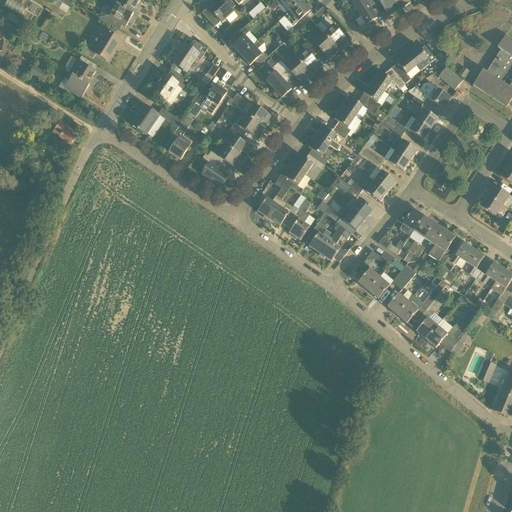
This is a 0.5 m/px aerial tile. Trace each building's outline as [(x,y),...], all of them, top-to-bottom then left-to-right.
[(54,0),(51,5),(59,9),(62,4),(69,8),(72,3),(66,0),(54,0)] [(114,0),(113,2),(137,17),(142,9),(136,6),(140,1),(138,0),(114,0)] [(220,0),(221,0),(220,0),(213,0),(211,2),(212,4),(202,14),(214,28),(220,22),(222,24),(234,13),(231,10),(235,6),(229,0),(220,0)] [(275,0),(275,1),(279,6),(281,4),(289,12),(284,17),(284,18),(302,2),(300,0),(275,0)] [(366,26),(377,19),(370,8),(375,5),(371,0),(363,0),(354,6),(361,17),(366,26)] [(371,0),(375,5),(379,2),(388,17),(399,10),(393,0),(371,0)] [(393,0),(399,10),(410,3),(407,0),(393,0)] [(132,25),(137,17),(113,2),(110,8),(113,10),(109,17),(101,13),(98,18),(119,30),(121,26),(125,28),(128,23),(132,25)] [(300,29),(309,20),(314,16),(310,12),(310,11),(302,2),(284,18),(292,27),(286,33),(290,37),(300,29)] [(314,16),(309,20),(316,27),(321,23),(324,20),(322,18),(318,13),(317,12),(314,16)] [(333,26),(328,31),(323,35),(339,52),(348,43),(333,26)] [(450,44),(457,34),(446,26),(439,37),(450,44)] [(247,34),(243,30),(232,40),(236,44),(233,47),(241,57),(260,40),(260,39),(253,45),(245,36),(247,34)] [(45,45),(49,38),(39,31),(35,36),(38,38),(37,40),(45,45)] [(106,31),(103,35),(97,46),(90,42),(83,54),(93,60),(96,55),(109,63),(122,41),(106,31)] [(226,35),(220,41),(224,45),(230,40),(226,35)] [(339,52),(323,35),(314,43),(310,39),(306,44),(316,54),(320,50),(329,60),(339,52)] [(511,39),(505,36),(497,48),(501,51),(486,73),(483,71),(473,86),(506,108),(511,98),(511,39)] [(257,67),(268,57),(264,53),(262,55),(257,50),(264,44),(260,40),(241,57),(250,66),(253,63),(257,67)] [(207,50),(194,41),(189,48),(185,45),(173,63),(186,72),(196,57),(201,60),(207,50)] [(312,77),(321,68),(312,58),(316,54),(306,44),(302,47),(305,51),(296,60),(312,77)] [(420,50),(417,46),(406,54),(421,72),(436,59),(425,46),(420,50)] [(442,61),(445,58),(440,53),(436,56),(442,61)] [(397,64),(392,69),(405,85),(411,80),(407,76),(416,68),(420,72),(421,72),(406,54),(396,63),(397,64)] [(93,89),(98,80),(93,77),(96,72),(72,58),(64,71),(69,74),(93,89)] [(282,99),(291,90),(282,80),(286,76),(276,65),(271,59),(266,63),(272,69),(276,73),(266,82),(282,99)] [(312,77),(296,60),(287,68),(281,61),(276,65),(286,76),(290,72),(302,85),(312,77)] [(214,65),(207,75),(212,79),(219,69),(214,65)] [(43,82),(48,75),(33,67),(29,74),(43,82)] [(455,91),(462,82),(445,67),(438,77),(455,91)] [(465,79),(470,71),(463,67),(458,74),(465,79)] [(379,72),(371,83),(385,92),(389,87),(393,89),(396,86),(399,90),(405,85),(392,69),(384,75),(379,72)] [(153,92),(167,102),(177,86),(181,90),(188,81),(175,72),(171,79),(165,75),(153,92)] [(88,97),(93,89),(69,74),(65,79),(69,81),(65,89),(81,99),(84,95),(88,97)] [(377,110),(381,106),(377,103),(385,92),(371,83),(364,94),(365,95),(362,100),(377,110)] [(407,93),(413,98),(424,104),(427,99),(444,110),(452,99),(438,90),(429,84),(423,85),(420,90),(416,87),(407,93)] [(208,86),(203,93),(198,100),(194,107),(198,110),(199,107),(201,108),(202,105),(209,109),(206,112),(212,115),(227,93),(215,86),(213,89),(208,86)] [(198,100),(203,93),(198,89),(193,96),(195,98),(198,100)] [(235,109),(242,98),(237,94),(230,105),(235,109)] [(358,104),(349,98),(341,109),(355,118),(362,107),(374,115),(373,117),(383,124),(384,121),(387,117),(377,110),(362,100),(358,104)] [(424,104),(413,98),(410,103),(420,109),(424,104)] [(146,136),(159,116),(158,115),(144,105),(138,113),(140,114),(132,126),(146,136)] [(265,129),(273,119),(253,106),(246,116),(265,129)] [(396,107),(390,115),(394,118),(400,110),(396,107)] [(347,136),(350,131),(347,129),(355,118),(341,109),(334,120),(338,123),(335,128),(347,136)] [(431,130),(438,120),(423,110),(416,121),(431,130)] [(167,121),(177,129),(182,123),(171,115),(167,121)] [(265,129),(246,116),(239,127),(235,124),(232,129),(244,137),(247,132),(258,140),(265,129)] [(390,118),(387,123),(403,134),(407,129),(390,118)] [(401,139),(403,134),(387,123),(384,121),(383,124),(381,127),(401,139)] [(431,130),(416,121),(409,131),(424,141),(431,130)] [(67,150),(79,135),(61,122),(53,133),(62,140),(59,144),(67,150)] [(182,136),(188,127),(182,123),(177,129),(164,150),(169,153),(180,161),(192,142),(182,136)] [(332,132),(323,126),(317,134),(316,134),(314,136),(329,146),(336,151),(340,146),(332,141),(336,135),(344,141),(347,136),(335,128),(332,132)] [(245,160),(252,149),(241,142),(244,137),(232,129),(228,134),(232,137),(226,146),(245,160)] [(324,166),(327,161),(321,157),(329,146),(314,136),(313,139),(314,140),(308,148),(311,151),(308,155),(324,166)] [(397,137),(390,148),(410,162),(417,151),(403,141),(397,137)] [(383,158),(370,148),(365,145),(362,150),(383,165),(386,161),(403,172),(410,162),(390,148),(383,158)] [(207,152),(205,155),(219,165),(223,160),(237,170),(245,160),(226,146),(218,157),(211,152),(210,154),(207,152)] [(383,165),(362,150),(358,154),(370,163),(376,168),(379,170),(383,165)] [(219,165),(205,155),(202,160),(209,164),(201,175),(220,188),(228,177),(216,170),(219,165)] [(324,166),(308,155),(305,160),(299,156),(294,164),(292,163),(291,166),(306,176),(313,165),(321,171),(324,166)] [(281,176),(278,181),(290,189),(290,188),(299,195),(310,179),(306,176),(291,166),(289,169),(290,169),(284,178),(281,176)] [(356,169),(352,166),(348,170),(353,174),(356,169)] [(511,185),(511,170),(507,167),(499,178),(511,185)] [(396,183),(381,171),(373,182),(388,193),(396,183)] [(278,181),(275,185),(281,190),(283,191),(287,194),(290,189),(278,181)] [(380,203),(388,193),(373,182),(365,192),(380,203)] [(359,195),(363,190),(354,183),(350,188),(359,195)] [(487,197),(502,207),(509,196),(494,186),(487,197)] [(356,199),(359,195),(350,188),(347,192),(356,199)] [(268,221),(282,201),(276,197),(272,203),(267,199),(257,212),(266,218),(265,219),(268,221)] [(500,221),(507,210),(502,207),(487,197),(480,208),(495,217),(500,221)] [(293,208),(282,201),(268,221),(270,223),(271,222),(280,227),(282,224),(287,227),(299,210),(296,208),(293,208)] [(305,201),(299,210),(287,227),(291,230),(289,234),(300,241),(310,228),(304,224),(309,216),(306,213),(311,205),(305,201)] [(364,222),(372,212),(358,201),(350,211),(364,222)] [(414,232),(423,217),(413,210),(399,230),(410,237),(413,232),(414,232)] [(356,232),(364,222),(350,211),(342,221),(356,232)] [(328,216),(332,220),(337,223),(340,218),(331,212),(328,216)] [(322,236),(332,220),(328,216),(325,214),(318,225),(311,234),(316,237),(309,248),(320,255),(330,241),(322,236)] [(424,239),(434,224),(423,217),(414,232),(424,239)] [(435,246),(444,231),(434,224),(424,239),(435,246)] [(339,263),(347,254),(341,249),(335,245),(342,236),(347,239),(351,235),(340,227),(337,231),(330,241),(320,255),(331,263),(334,259),(339,263)] [(455,238),(444,231),(435,246),(428,256),(438,262),(437,265),(441,268),(448,258),(443,255),(445,252),(446,253),(455,238)] [(407,264),(420,245),(414,242),(408,252),(409,253),(403,261),(407,264)] [(434,280),(440,283),(441,282),(446,285),(449,288),(456,277),(449,272),(454,265),(455,266),(461,270),(474,251),(464,244),(452,261),(448,258),(441,268),(440,271),(434,280)] [(399,251),(395,248),(390,245),(386,250),(396,256),(399,251)] [(407,264),(416,263),(425,249),(420,245),(407,264)] [(461,270),(471,277),(476,269),(484,257),(474,251),(461,270)] [(395,260),(384,252),(381,258),(388,262),(386,264),(390,267),(391,264),(395,260)] [(395,260),(391,264),(401,272),(404,268),(395,260)] [(489,279),(495,283),(504,270),(493,263),(485,275),(481,283),(485,285),(489,279)] [(397,286),(410,270),(405,266),(404,268),(401,272),(392,283),(397,286)] [(421,268),(417,275),(422,278),(426,272),(421,268)] [(368,292),(379,278),(370,270),(358,283),(368,292)] [(402,291),(416,274),(413,272),(410,270),(397,286),(402,291)] [(491,290),(501,296),(505,290),(511,279),(511,275),(504,270),(495,283),(491,290)] [(378,300),(389,287),(379,278),(368,292),(378,300)] [(420,307),(425,312),(430,306),(446,285),(441,282),(440,283),(420,307)] [(455,282),(451,288),(456,292),(460,285),(455,282)] [(430,306),(425,312),(432,317),(442,305),(441,304),(452,290),(449,288),(446,285),(430,306)] [(408,303),(414,296),(408,291),(402,297),(398,294),(387,308),(397,316),(408,303)] [(511,321),(511,297),(509,296),(503,305),(511,310),(511,318),(511,320),(511,321)] [(476,298),(473,303),(479,306),(482,301),(476,298)] [(492,308),(489,314),(494,317),(495,318),(503,305),(497,301),(492,308)] [(407,325),(418,311),(408,303),(397,316),(407,325)] [(426,341),(437,327),(427,319),(416,332),(426,341)] [(435,349),(440,343),(445,348),(452,340),(457,344),(464,335),(463,334),(466,330),(461,325),(460,327),(456,324),(455,327),(454,326),(452,329),(447,335),(437,327),(426,341),(435,349)] [(488,383),(492,374),(495,366),(486,362),(478,379),(488,383)] [(511,373),(510,372),(501,394),(493,411),(509,418),(510,417),(511,411),(511,373)]
